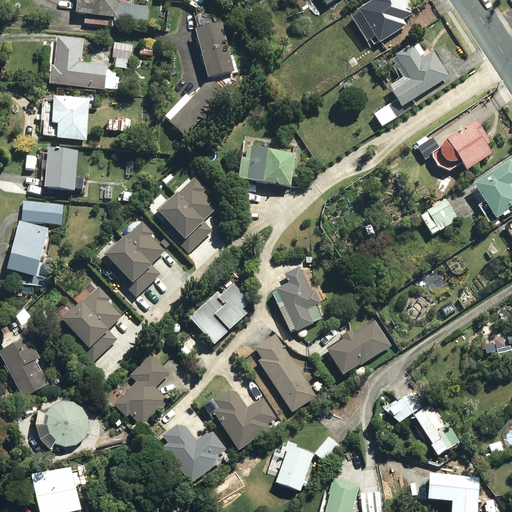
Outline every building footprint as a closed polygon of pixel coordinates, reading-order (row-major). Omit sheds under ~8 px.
[(107,27),(114,27),(114,23),(147,26),(148,7),(118,5),(118,0),(75,0),(76,0),(78,0),(77,15),(108,18),(107,27)] [(309,8),(305,0),(296,0),(302,12),(290,18),(293,26),(311,18),(307,9),(309,8)] [(360,11),(381,44),(408,27),(404,21),(414,16),(403,0),(372,0),(374,2),(360,11)] [(234,83),(232,74),(236,73),(223,23),(197,30),(210,79),(192,99),(186,94),(166,117),(172,122),(170,124),(186,138),(234,83)] [(50,85),(104,91),(104,89),(117,91),(119,72),(106,70),(107,66),(81,64),(84,41),(57,38),(54,66),(52,66),(50,85)] [(112,58),(131,60),(133,45),(114,43),(112,58)] [(394,93),(403,108),(450,78),(434,52),(422,60),(413,46),(396,56),(412,81),(394,93)] [(140,55),(152,56),(153,48),(141,47),(140,55)] [(342,86),(347,94),(355,89),(350,81),(342,86)] [(58,140),(87,142),(90,100),(54,98),(52,124),(59,125),(58,140)] [(375,115),(383,128),(398,119),(389,106),(375,115)] [(105,132),(119,133),(119,122),(106,120),(105,132)] [(463,161),(470,172),(495,155),(489,147),(493,145),(478,122),(449,141),(449,142),(447,144),(444,150),(444,156),(447,161),(453,164),(459,163),(463,161)] [(420,150),(426,159),(440,149),(434,140),(420,150)] [(240,180),(291,188),(296,155),(249,148),(248,160),(244,160),(240,180)] [(45,189),(75,192),(78,151),(49,149),(45,189)] [(511,162),(476,186),(498,221),(511,211),(511,188),(511,186),(511,185),(511,162)] [(154,216),(189,253),(212,231),(202,220),(219,203),(194,178),(154,216)] [(59,192),(45,191),(45,200),(58,201),(59,192)] [(422,218),(433,237),(459,221),(447,201),(422,218)] [(22,223),(61,226),(63,206),(24,202),(22,223)] [(124,240),(139,225),(134,220),(119,234),(124,240)] [(8,272),(14,273),(11,287),(47,288),(51,281),(37,278),(49,230),(20,223),(8,272)] [(103,262),(138,298),(161,276),(151,265),(168,249),(143,223),(103,262)] [(277,291),(297,334),(315,326),(314,324),(322,320),(316,306),(321,304),(315,292),(312,293),(300,268),(286,275),(290,285),(277,291)] [(215,346),(248,316),(243,311),(251,303),(234,286),(222,297),(219,294),(190,320),(215,346)] [(58,330),(93,367),(116,345),(106,334),(123,317),(98,291),(58,330)] [(469,295),(466,291),(461,295),(464,299),(469,295)] [(33,321),(23,310),(14,318),(24,329),(33,321)] [(0,354),(0,355),(25,399),(49,386),(42,372),(39,374),(34,364),(40,360),(29,339),(27,340),(17,322),(3,329),(3,353),(0,354)] [(344,342),(328,352),(345,377),(361,367),(361,368),(392,348),(376,322),(354,336),(352,333),(342,339),(344,342)] [(317,398),(276,336),(256,349),(263,360),(260,362),(293,414),(317,398)] [(192,354),(186,348),(181,351),(187,359),(192,354)] [(137,384),(114,406),(126,418),(129,415),(144,429),(169,403),(155,389),(170,374),(152,356),(130,378),(137,384)] [(50,366),(55,371),(62,363),(57,358),(50,366)] [(214,413),(239,452),(272,431),(268,426),(277,420),(263,399),(247,410),(237,394),(228,393),(214,402),(219,410),(214,413)] [(405,422),(422,409),(412,395),(395,407),(405,422)] [(511,396),(500,403),(504,410),(511,405),(511,396)] [(40,413),(37,428),(48,428),(50,437),(57,444),(55,447),(66,449),(77,447),(85,440),(89,430),(89,419),(83,410),(74,404),(63,404),(53,408),(47,416),(40,413)] [(432,448),(439,458),(458,447),(432,407),(415,417),(434,447),(432,448)] [(186,428),(177,427),(162,437),(168,446),(164,448),(191,486),(222,463),(218,458),(227,451),(212,432),(196,443),(186,428)] [(341,448),(330,439),(316,455),(326,465),(341,448)] [(500,442),(488,446),(492,456),(503,451),(500,442)] [(277,485),(301,493),(303,487),(307,488),(309,482),(306,481),(314,456),(290,448),(277,485)] [(32,478),(40,511),(81,511),(72,468),(32,478)] [(453,511),(478,511),(480,479),(432,476),(430,503),(454,504),(453,511)] [(327,511),(353,511),(360,486),(335,480),(327,511)] [(382,511),(383,494),(362,495),(362,511),(382,511)]
